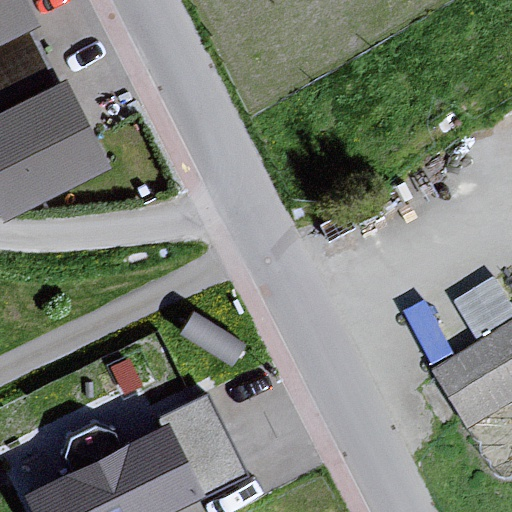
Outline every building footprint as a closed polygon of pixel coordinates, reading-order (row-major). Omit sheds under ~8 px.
[(27,0),(0,0),(0,44),(40,25),(27,0)] [(66,79),(0,111),(0,211),(5,221),(111,168),(66,79)] [(481,331),(511,311),(511,287),(499,268),(458,293),(481,331)] [(511,330),(433,375),(467,433),(511,406),(511,330)] [(167,422),(204,497),(248,475),(208,394),(164,415),(167,422)] [(167,422),(25,491),(35,511),(172,511),(204,497),(167,422)]
